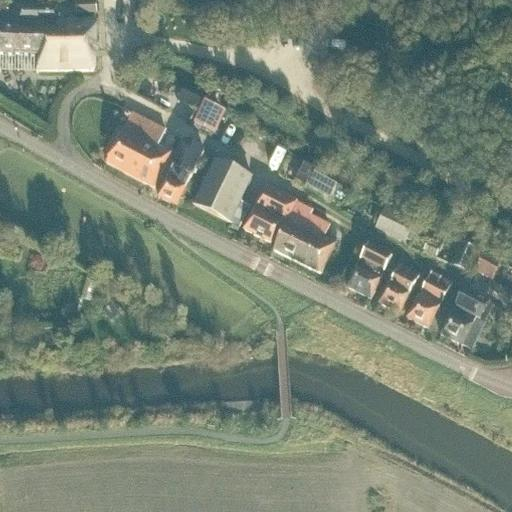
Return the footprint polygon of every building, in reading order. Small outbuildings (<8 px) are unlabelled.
[(76,17),(96,16),(95,3),(75,4),(76,17)] [(94,72),(94,22),(56,23),(56,7),(18,7),(18,28),(0,27),(0,56),(37,57),(37,72),(94,72)] [(202,103),(165,84),(153,106),(190,125),(202,103)] [(193,126),(215,137),(226,116),(204,105),(193,126)] [(153,190),(171,156),(157,149),(165,133),(131,116),(105,165),(153,190)] [(175,208),(203,154),(185,144),(157,199),(175,208)] [(241,204),(252,180),(215,162),(192,208),(230,227),(231,226),(238,230),(249,208),(241,204)] [(314,176),(307,189),(318,195),(325,182),(314,176)] [(284,227),(295,204),(265,189),(243,231),(269,245),(279,225),(284,227)] [(385,206),(378,201),(369,216),(376,220),(385,206)] [(319,276),(335,246),(322,240),(328,228),(307,217),(309,213),(296,206),(273,252),(319,276)] [(406,242),(414,225),(385,210),(375,230),(404,245),(406,242)] [(414,225),(406,242),(412,245),(421,228),(414,225)] [(423,254),(436,260),(441,250),(428,244),(423,254)] [(370,302),(391,260),(367,248),(346,289),(370,302)] [(474,256),(458,250),(451,268),(466,274),(474,256)] [(483,255),(474,274),(492,283),(502,265),(483,255)] [(399,316),(419,279),(399,269),(390,287),(389,287),(379,306),(399,316)] [(428,331),(450,286),(430,276),(407,321),(428,331)] [(479,324),(488,306),(463,293),(454,311),(453,311),(440,337),(462,349),(462,348),(471,353),(484,326),(479,324)] [(111,306),(102,313),(109,323),(118,316),(111,306)] [(29,334),(30,349),(58,347),(57,332),(29,334)]
